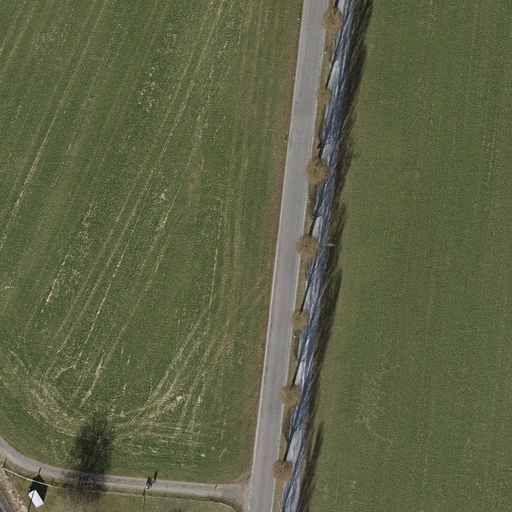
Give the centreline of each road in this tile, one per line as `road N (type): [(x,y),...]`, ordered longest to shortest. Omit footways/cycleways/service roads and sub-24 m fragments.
road 1 (tertiary): [(262,511),(318,0)]
road 2 (track): [(0,444),(27,467),(54,474),(264,496)]
